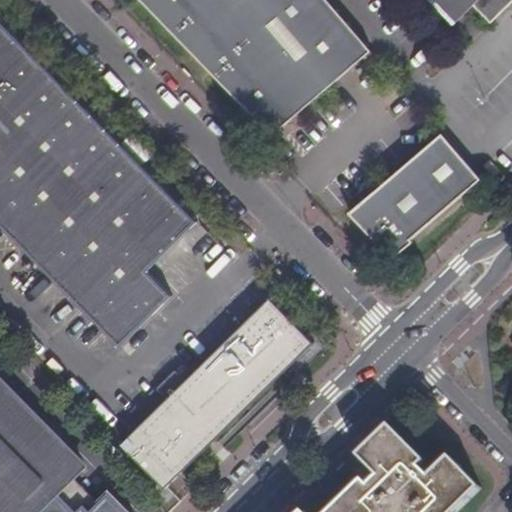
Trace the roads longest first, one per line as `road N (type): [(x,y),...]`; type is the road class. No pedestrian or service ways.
road 1 (residential): [(62,0),(400,347)]
road 2 (unknown): [(0,268),(81,350),(113,365),(293,238)]
road 3 (residential): [(400,347),(233,511)]
road 4 (unknown): [(360,0),(470,126),(494,132),(511,120)]
road 5 (residential): [(511,462),(400,347)]
road 6 (residential): [(511,236),(400,347)]
